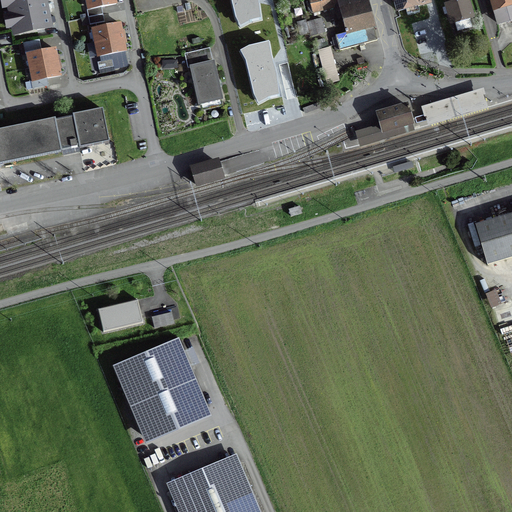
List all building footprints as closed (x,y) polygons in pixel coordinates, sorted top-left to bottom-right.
[(7,0),(14,34),(50,26),(46,8),(44,0),(7,0)] [(116,4),(115,0),(86,0),(89,10),(116,4)] [(277,59),(279,65),(284,64),(288,63),(273,0),(217,0),(242,105),(268,98),(265,93),(254,96),(248,70),(254,68),(255,73),(260,72),(259,67),(274,64),(273,60),(277,59)] [(306,0),(309,11),(340,3),(340,1),(339,0),(306,0)] [(357,0),(343,0),(340,1),(340,3),(347,31),(346,31),(346,32),(336,35),(340,50),(361,44),(377,40),(367,2),(359,5),(357,0)] [(425,0),(391,0),(395,13),(427,4),(425,0)] [(467,0),(455,0),(443,4),(449,25),(473,17),(467,0)] [(511,0),(488,0),(495,24),(511,19),(511,0)] [(321,18),(307,22),(311,36),(324,32),(321,18)] [(94,29),(100,57),(126,51),(124,40),(122,33),(120,23),(94,29)] [(269,77),(277,75),(271,55),(269,42),(249,47),(241,52),(246,61),(248,70),(254,96),(259,104),(268,99),(280,96),(277,80),(267,82),(266,78),(269,77)] [(61,75),(59,65),(58,58),(56,47),(26,53),(32,81),(61,75)] [(210,47),(184,53),(188,68),(191,67),(199,104),(222,99),(219,87),(220,87),(219,81),(218,81),(210,47)] [(338,80),(330,48),(318,51),(326,83),(338,80)] [(484,89),(421,108),(424,118),(426,117),(428,127),(488,109),(484,96),(486,95),(484,89)] [(378,114),(381,124),(382,127),(383,132),(412,123),(411,119),(408,109),(410,109),(409,107),(408,107),(407,105),(389,110),(378,114)] [(54,121),(0,131),(0,164),(61,153),(60,148),(80,144),(81,149),(108,143),(102,112),(74,117),(75,121),(55,125),(54,121)] [(427,114),(415,117),(416,124),(428,120),(428,117),(427,114)] [(382,127),(381,124),(355,132),(356,135),(360,148),(415,131),(412,123),(383,132),(382,127)] [(219,159),(189,167),(195,187),(225,179),(219,159)] [(395,173),(413,167),(411,161),(399,165),(393,167),(395,173)] [(300,207),(289,210),(291,217),(302,213),(300,207)] [(511,212),(475,224),(486,263),(511,254),(511,212)] [(134,300),(98,309),(103,330),(139,321),(134,300)] [(170,313),(151,318),(153,327),(172,323),(170,313)] [(146,443),(212,415),(188,357),(179,337),(113,365),(146,443)] [(260,511),(236,454),(166,483),(178,511),(260,511)]
